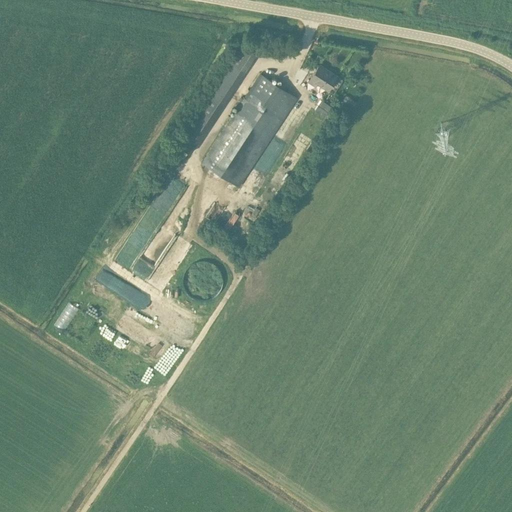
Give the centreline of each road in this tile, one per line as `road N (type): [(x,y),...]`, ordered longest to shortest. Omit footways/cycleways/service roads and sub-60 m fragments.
road 1 (unknown): [(278,77),(262,63),(246,65),(184,148),(175,171),(178,228),(219,262),(224,278),(144,400)]
road 2 (unclassified): [(511,67),(430,38),(206,0)]
